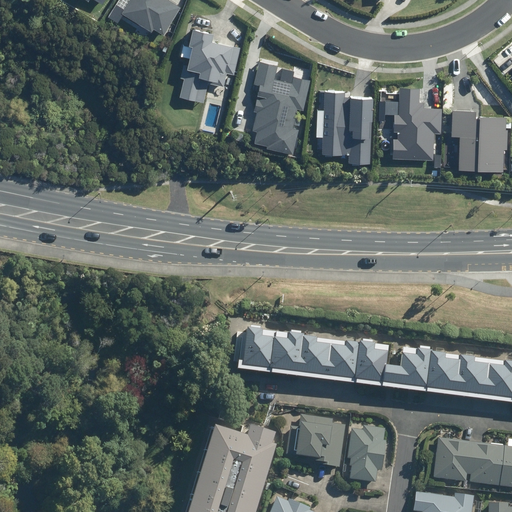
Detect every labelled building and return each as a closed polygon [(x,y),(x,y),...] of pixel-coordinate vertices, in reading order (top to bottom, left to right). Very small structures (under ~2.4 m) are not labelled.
[(154,30),(163,35),(181,8),(167,0),(131,0),(125,10),(116,4),(109,17),(119,23),(124,15),(152,33),(154,30)] [(180,98),(204,104),(209,84),(223,87),(227,74),(234,75),(241,49),(213,42),(214,35),(194,30),(189,47),(193,48),(188,66),(184,65),(180,78),(184,79),(180,98)] [(266,150),(293,156),(299,129),(292,128),(297,109),(304,111),(311,82),(294,78),(295,72),(283,69),(280,80),(274,78),(277,66),(260,62),(253,90),(258,91),(253,112),(257,113),(253,132),(257,133),(255,144),(267,147),(266,150)] [(347,88),(321,87),(318,159),(346,160),(346,167),(374,168),(377,89),(347,88)] [(394,159),(433,161),(434,134),(440,134),(442,109),(424,108),(424,103),(418,102),(419,89),(399,88),(398,103),(385,102),(384,114),(395,115),(394,132),(399,133),(398,139),(395,139),(394,159)] [(476,115),(476,112),(450,111),(450,138),(458,138),(458,167),(457,170),(509,171),(510,129),(505,129),(506,116),(476,115)] [(263,337),(263,330),(248,329),(244,366),(511,399),(511,363),(505,363),(505,366),(474,362),(475,358),(461,356),(460,361),(446,359),(446,354),(431,352),(431,351),(418,349),(417,356),(403,355),(401,368),(387,366),(389,352),(375,350),(376,344),(360,342),(360,345),(347,343),(346,347),(317,344),(318,338),(303,337),(304,335),(289,333),(288,340),(263,337)] [(306,460),(315,462),(315,464),(340,467),(345,426),(332,424),(333,419),(301,415),(299,427),(291,426),(287,454),(306,457),(306,460)] [(271,441),(274,431),(249,423),(246,434),(213,424),(186,511),(253,511),(275,442),(271,441)] [(350,458),(349,465),(352,466),(350,479),(376,482),(378,470),(381,471),(385,441),(384,441),(386,429),(363,426),(363,430),(351,429),(347,458),(350,458)] [(438,438),(433,478),(467,482),(467,474),(470,475),(473,442),(438,438)] [(471,475),(470,483),(501,486),(506,446),(473,442),(470,475),(471,475)] [(511,447),(506,446),(501,486),(511,487),(511,447)] [(472,511),(474,497),(455,495),(454,497),(417,492),(414,511),(418,511),(472,511)] [(277,497),(270,511),(312,511),(310,511),(311,509),(290,499),(289,502),(277,497)]
